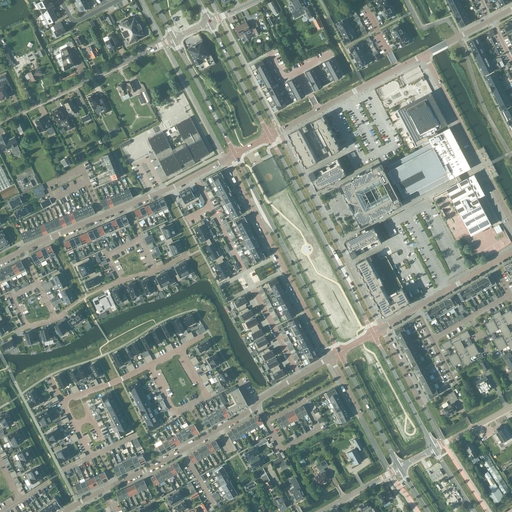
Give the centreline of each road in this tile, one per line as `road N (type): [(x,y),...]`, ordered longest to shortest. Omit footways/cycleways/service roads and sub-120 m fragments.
road 1 (residential): [(225,159),(331,357)]
road 2 (residential): [(298,375),(194,176)]
road 3 (tertiary): [(234,154),(339,352)]
road 4 (tertiary): [(372,333),(269,136)]
road 5 (tertiary): [(0,121),(173,38)]
road 6 (unclassified): [(423,55),(511,222)]
road 7 (tertiary): [(173,38),(234,154)]
road 8 (tertiary): [(434,448),(372,333)]
road 9 (tertiary): [(339,352),(400,467)]
road 10 (tertiary): [(269,136),(209,22)]
